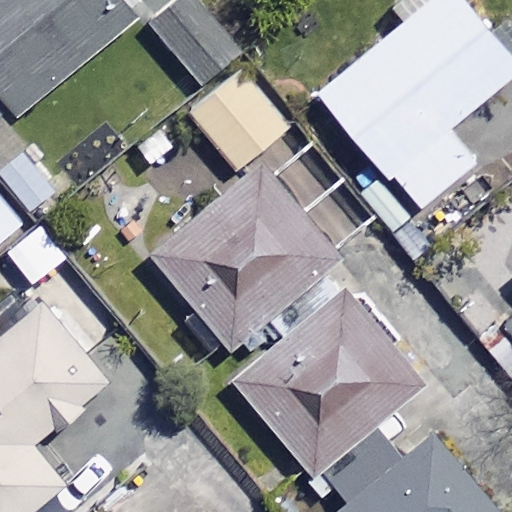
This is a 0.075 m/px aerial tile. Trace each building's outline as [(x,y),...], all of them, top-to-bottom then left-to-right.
[(145,18),(130,0),(0,0),(0,80),(26,113),(145,18)] [(205,0),(185,0),(153,26),(203,89),(248,53),(205,0)] [(511,84),(511,53),(468,0),(440,0),(324,95),(420,214),(479,166),(452,133),(511,84)] [(300,129),(248,67),(197,109),(249,172),(300,129)] [(0,175),(33,217),(60,196),(28,156),(35,151),(0,107),(0,175)] [(232,349),(265,323),(280,342),(344,290),(329,271),(341,261),(267,170),(158,258),(232,349)] [(0,247),(24,228),(0,197),(0,247)] [(69,258),(46,228),(8,258),(30,288),(69,258)] [(321,479),(382,429),(370,414),(421,373),(355,291),(243,381),(321,479)] [(121,384),(56,306),(0,353),(0,511),(41,511),(77,482),(47,446),(121,384)] [(382,429),(321,479),(347,511),(505,511),(448,442),(414,469),(382,429)]
